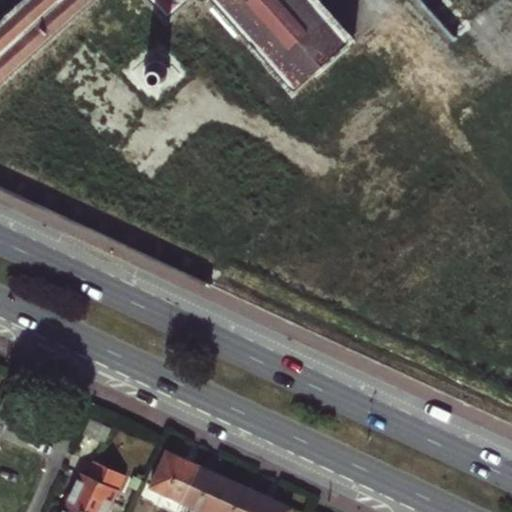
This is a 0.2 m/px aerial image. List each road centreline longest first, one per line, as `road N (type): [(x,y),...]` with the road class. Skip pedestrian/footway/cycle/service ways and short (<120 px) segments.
road 1 (primary): [(511,474),(0,235)]
road 2 (primary): [(0,301),(421,495)]
